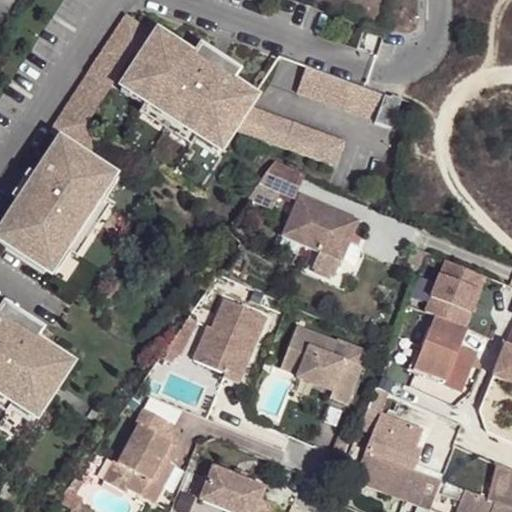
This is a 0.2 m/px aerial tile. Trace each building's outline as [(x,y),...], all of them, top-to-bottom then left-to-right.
[(241,84),(202,59),(165,34),(163,37),(133,18),(56,134),(66,141),(0,238),(0,242),(49,275),(51,273),(65,251),(72,255),(106,204),(100,200),(115,177),(117,175),(95,160),(111,136),(94,125),(140,56),(146,61),(130,84),(133,85),(156,101),(152,107),(202,141),(207,134),(229,149),(232,151),(242,135),(343,170),(352,145),(257,112),(265,100),(241,84)] [(209,50),(202,59),(241,84),(247,75),(209,50)] [(312,71),(302,97),(381,125),(380,126),(397,132),(408,102),(397,98),(397,101),(312,71)] [(156,101),(133,85),(127,95),(150,110),(146,116),(196,150),(201,143),(223,158),(229,149),(207,134),(202,141),(152,107),(156,101)] [(301,178),(272,166),(261,183),(283,193),(293,197),(301,178)] [(115,177),(100,200),(106,204),(109,206),(124,184),(115,177)] [(261,183),(239,213),(267,227),(283,193),(261,183)] [(317,253),(338,260),(340,263),(357,221),(299,198),(283,238),(317,253)] [(106,204),(72,255),(74,257),(80,262),(115,210),(109,206),(106,204)] [(65,251),(51,273),(60,279),(74,257),(72,255),(65,251)] [(333,277),(338,260),(317,253),(312,270),(333,277)] [(431,318),(460,329),(484,273),(443,257),(420,313),(431,318)] [(240,389),(269,321),(226,304),(214,334),(210,332),(196,365),(226,379),(225,382),(240,389)] [(8,307),(2,316),(40,342),(46,333),(8,307)] [(2,316),(0,314),(0,397),(13,407),(17,401),(40,416),(42,418),(77,367),(40,342),(2,316)] [(460,329),(431,318),(424,333),(455,345),(461,330),(460,329)] [(340,345),(300,330),(284,372),(301,379),(300,383),(335,396),(333,403),(350,409),(365,369),(335,358),(340,345)] [(455,345),(424,333),(408,373),(455,392),(470,355),(454,349),(455,345)] [(511,348),(502,344),(490,376),(511,384),(511,348)] [(13,407),(0,397),(0,411),(7,416),(11,410),(13,407)] [(13,407),(11,410),(33,425),(40,416),(17,401),(13,407)] [(168,459),(176,444),(184,428),(147,408),(137,426),(141,427),(123,463),(138,472),(130,488),(159,503),(167,487),(163,485),(174,463),(168,459)] [(420,429),(378,413),(352,480),(428,509),(439,480),(412,469),(419,451),(413,449),(420,429)] [(182,447),(176,444),(168,459),(174,463),(182,447)] [(123,463),(118,461),(106,483),(127,495),(130,488),(138,472),(123,463)] [(178,466),(174,463),(163,485),(167,487),(178,466)] [(247,480),(235,474),(215,467),(201,499),(232,511),(274,511),(277,507),(262,501),(267,487),(247,480)] [(237,469),(235,474),(247,480),(249,474),(237,469)] [(485,499),(468,493),(461,511),(511,511),(511,483),(482,472),(485,499)] [(65,494),(61,499),(77,506),(80,500),(65,494)]
